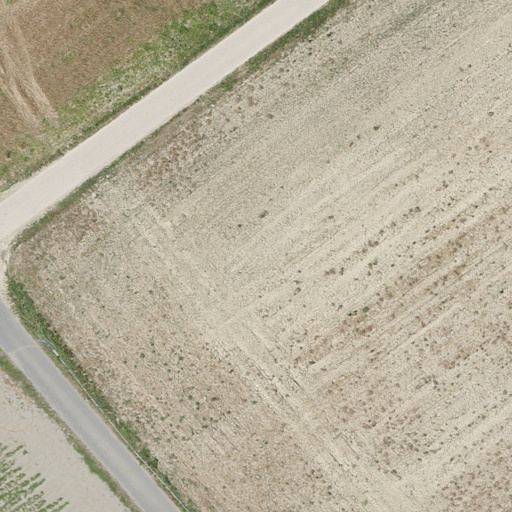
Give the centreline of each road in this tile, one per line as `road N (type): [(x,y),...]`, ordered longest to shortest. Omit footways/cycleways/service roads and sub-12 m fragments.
road 1 (track): [(0,223),(309,0)]
road 2 (track): [(161,511),(0,323)]
